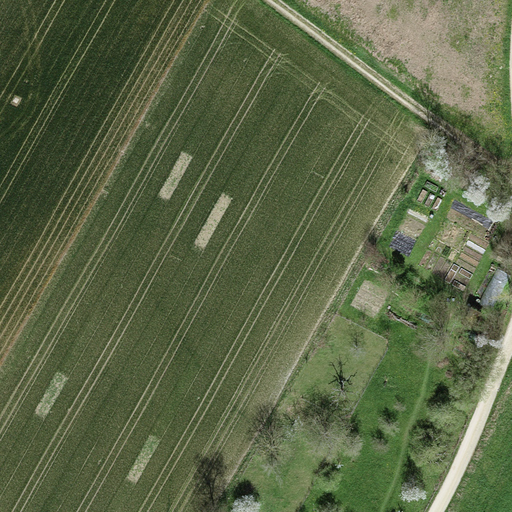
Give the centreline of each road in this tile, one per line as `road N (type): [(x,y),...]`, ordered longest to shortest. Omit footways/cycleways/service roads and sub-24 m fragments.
road 1 (track): [(274,0),(511,180)]
road 2 (track): [(444,511),(511,316)]
